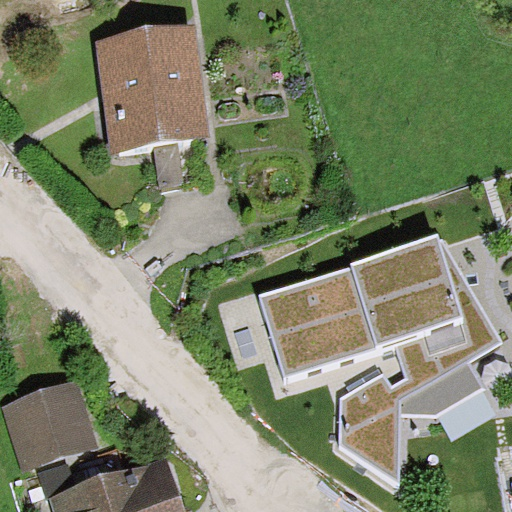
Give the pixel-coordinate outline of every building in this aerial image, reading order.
[(195,29),(96,42),(111,158),(211,145),(195,29)] [(438,244),(260,303),(285,382),(393,344),(407,387),(391,394),(382,380),(340,406),(341,453),(396,486),(399,422),(400,404),(467,365),(499,346),(438,244)] [(482,394),(467,365),(400,404),(399,422),(434,422),(482,394)] [(77,381),(3,404),(24,468),(97,444),(77,381)] [(187,511),(171,461),(51,499),(55,511),(187,511)]
